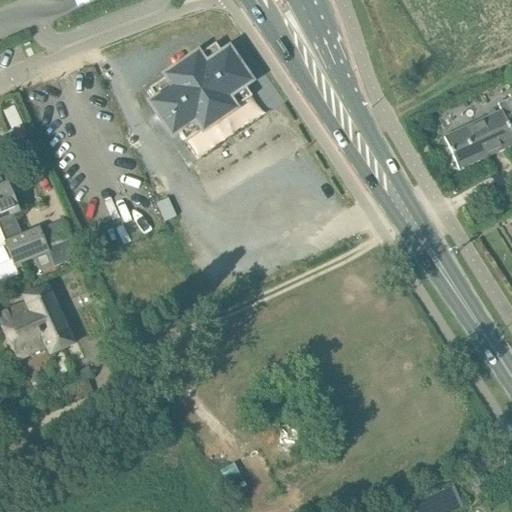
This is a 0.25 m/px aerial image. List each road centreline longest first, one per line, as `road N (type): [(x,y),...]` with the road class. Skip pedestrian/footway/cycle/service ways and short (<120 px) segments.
road 1 (primary): [(256,0),(311,97),(411,230)]
road 2 (primary): [(411,230),(306,0)]
road 3 (primary): [(511,384),(411,230)]
